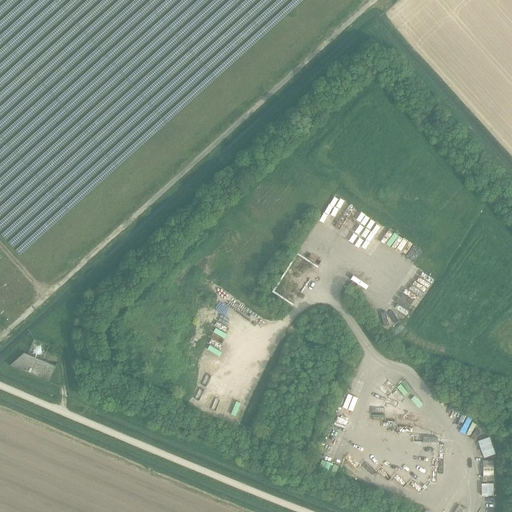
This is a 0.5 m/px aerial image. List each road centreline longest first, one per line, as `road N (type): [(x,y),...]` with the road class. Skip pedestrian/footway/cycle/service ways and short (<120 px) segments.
road 1 (track): [(0,338),(373,0)]
road 2 (unclassified): [(308,511),(0,384)]
road 3 (unknown): [(227,372),(304,319),(349,320)]
